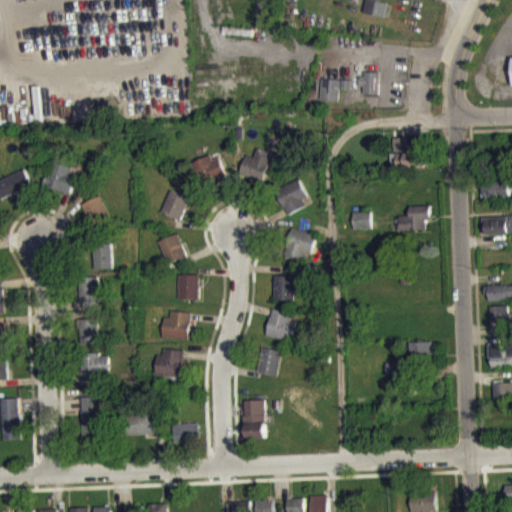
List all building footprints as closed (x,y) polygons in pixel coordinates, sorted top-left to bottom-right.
[(386,26),(390,11),(368,6),(364,20),(386,26)] [(362,102),(380,102),(380,80),(363,80),(362,102)] [(340,109),(341,87),(322,87),(321,109),(340,109)] [(408,146),(394,146),(395,159),(408,159),(408,146)] [(248,163),(240,184),(264,193),(276,161),(259,155),(255,165),(248,163)] [(399,176),(432,177),(432,161),(399,160),(399,176)] [(228,184),(221,165),(214,168),(212,163),(193,170),(202,194),(228,184)] [(77,175),(51,169),(45,196),(71,202),(77,175)] [(0,188),(0,205),(1,208),(33,193),(25,177),(0,188)] [(288,221),(312,210),(300,187),(277,198),(288,221)] [(511,187),(487,189),(487,207),(511,206),(511,187)] [(191,205),(171,198),(162,221),(182,228),(191,205)] [(82,213),(92,233),(111,224),(101,204),(82,213)] [(401,224),(402,239),(428,238),(427,228),(433,228),(433,213),(412,214),(412,223),(401,224)] [(355,237),(373,237),(373,220),(355,220),(355,237)] [(511,223),(484,225),(484,241),(511,240),(511,223)] [(311,270),(319,243),(293,236),(285,262),(311,270)] [(187,264),(179,242),(160,249),(168,271),(187,264)] [(95,277),(114,277),(113,249),(95,249),(95,277)] [(200,283),(179,282),(179,307),(200,307),(200,283)] [(275,309),(296,309),(296,283),(275,283),(275,309)] [(82,317),(100,316),(99,285),(82,285),(82,317)] [(511,309),(511,292),(489,292),(489,309),(511,309)] [(492,315),(493,333),(510,332),(510,314),(492,315)] [(294,350),(300,323),(274,317),(267,344),(294,350)] [(166,346),(191,347),(192,320),(168,319),(166,346)] [(82,352),(100,351),(99,326),(81,327),(82,352)] [(493,377),(507,376),(507,374),(511,373),(511,348),(507,349),(507,352),(492,352),(493,377)] [(434,349),(410,350),(411,370),(435,370),(434,349)] [(280,383),(283,358),(263,356),(260,382),(280,383)] [(185,358),(165,357),(165,363),(158,363),(158,384),(185,385),(185,358)] [(111,362),(83,362),(83,388),(111,387),(111,362)] [(387,381),(409,381),(409,371),(388,371),(387,381)] [(511,400),(511,390),(495,391),(496,409),(511,409),(511,401),(511,400)] [(103,405),(84,405),(83,441),(102,442),(103,405)] [(23,447),(21,406),(3,407),(5,448),(23,447)] [(268,447),(268,408),(247,409),(248,447),(268,447)] [(158,423),(130,423),(130,443),(158,443),(158,423)] [(202,431),(176,432),(176,451),(203,450),(202,431)] [(438,511),(438,502),(413,502),(413,511),(438,511)] [(330,511),(330,503),(313,504),(313,511),(330,511)]
